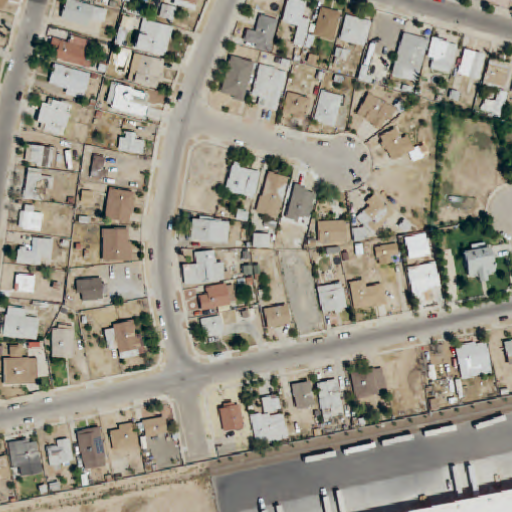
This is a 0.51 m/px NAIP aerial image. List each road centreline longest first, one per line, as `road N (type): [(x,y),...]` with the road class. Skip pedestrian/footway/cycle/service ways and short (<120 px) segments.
road 1 (residential): [(186,376),(166,287),(166,212),(187,118),(230,0)]
road 2 (residential): [(511,306),(186,376)]
road 3 (residential): [(186,376),(0,416)]
road 4 (residential): [(0,172),(40,0)]
road 5 (residential): [(187,118),(342,163)]
